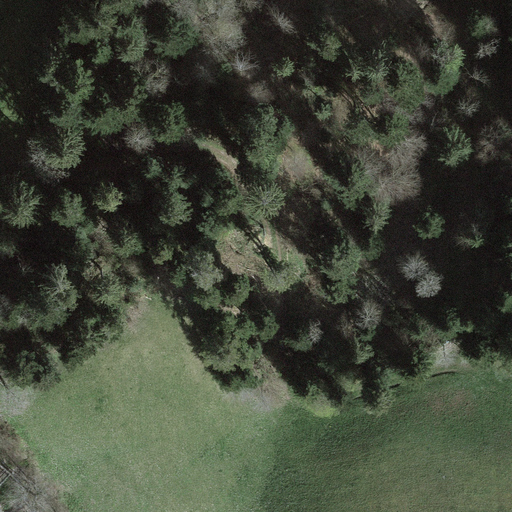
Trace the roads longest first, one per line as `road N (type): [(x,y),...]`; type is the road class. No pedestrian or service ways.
road 1 (track): [(74,0),(93,109),(107,136),(214,143),(261,190),(278,242),(284,366),(294,393)]
road 2 (track): [(34,0),(40,195),(123,255),(145,285)]
